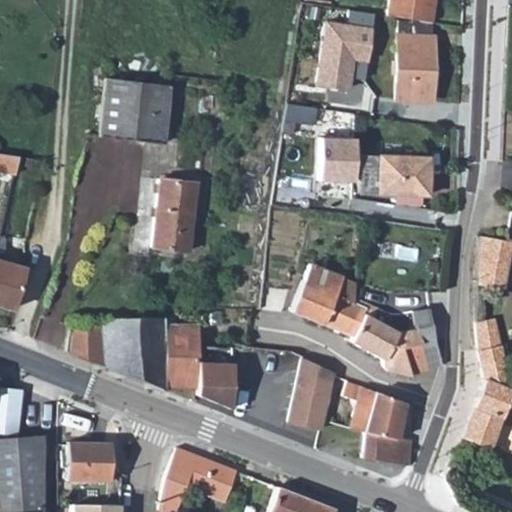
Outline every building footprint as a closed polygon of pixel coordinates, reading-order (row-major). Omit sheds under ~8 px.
[(388,0),(386,17),(431,21),(433,0),(388,0)] [(373,15),(347,11),(345,27),(323,24),(313,88),(348,94),(352,63),(366,65),(373,15)] [(394,36),(391,100),(430,102),(433,37),(430,37),(430,23),(398,22),(397,36),(394,36)] [(166,88),(103,81),(97,140),(160,147),(166,88)] [(313,126),(315,110),(285,106),(281,132),(291,133),(293,123),(313,126)] [(353,141),(318,140),(317,182),(352,184),(353,141)] [(358,158),(357,197),(426,199),(428,161),(358,158)] [(155,180),(149,248),(187,252),(194,183),(155,180)] [(403,229),(403,223),(388,221),(388,228),(403,229)] [(472,256),(472,283),(503,288),(511,243),(476,236),(472,256)] [(0,310),(9,313),(21,271),(0,265),(0,310)] [(349,312),(350,299),(351,282),(305,267),(290,312),(301,318),(350,336),(360,317),(349,312)] [(431,331),(427,308),(410,311),(413,330),(394,334),(368,321),(373,310),(350,299),(349,312),(360,317),(350,336),(348,342),(379,358),(380,366),(386,371),(402,375),(406,375),(399,348),(417,343),(431,339),(431,331)] [(162,322),(161,312),(141,314),(98,315),(98,318),(66,319),(64,334),(63,344),(62,351),(111,369),(164,391),(164,387),(162,322)] [(481,381),(457,439),(486,451),(511,385),(502,380),(504,369),(493,345),(486,320),(473,322),(474,349),(481,381)] [(193,364),(194,345),(195,325),(162,322),(164,387),(192,389),(193,364)] [(433,347),(431,339),(417,343),(424,369),(438,364),(433,347)] [(424,369),(417,343),(399,348),(406,375),(424,369)] [(320,418),(330,375),(300,361),(286,421),(317,428),(320,418)] [(227,366),(193,364),(192,389),(192,397),(226,409),(227,366)] [(393,437),(400,402),(358,386),(347,427),(360,432),(393,437)] [(0,391),(0,433),(15,433),(18,391),(0,391)] [(406,466),(407,440),(393,437),(360,432),(359,459),(406,466)] [(37,434),(17,435),(11,435),(0,436),(0,511),(31,511),(31,510),(39,510),(37,434)] [(107,481),(105,444),(63,445),(65,482),(107,481)] [(162,478),(155,511),(158,511),(172,511),(181,487),(219,502),(232,471),(167,444),(166,452),(171,455),(162,478)] [(327,511),(329,508),(273,486),(262,511),(327,511)]
